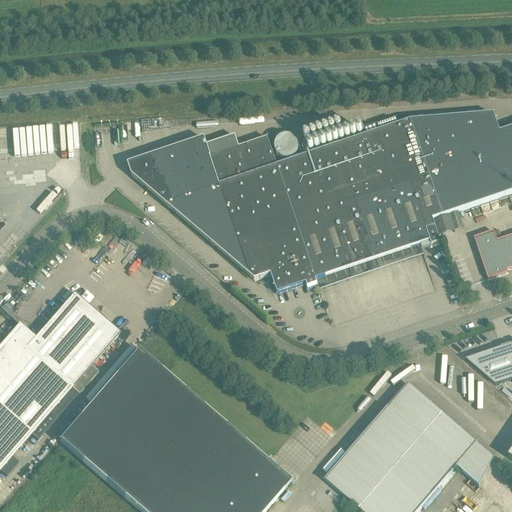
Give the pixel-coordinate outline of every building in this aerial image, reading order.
[(205,140),(128,166),(132,177),(255,282),(271,276),(278,295),(306,285),(308,290),(318,286),(316,282),(430,243),(432,248),(441,244),(433,221),(511,194),(511,130),(500,134),(494,115),(411,122),(277,168),(268,139),(239,149),(235,137),(207,146),(205,140)] [(511,236),(497,242),(494,232),(474,239),(488,281),(508,274),(507,271),(511,269),(511,236)] [(137,263),(144,256),(140,253),(134,259),(137,263)] [(140,272),(143,269),(156,282),(162,276),(145,258),(136,267),(140,272)] [(380,288),(376,270),(392,267),(391,263),(356,271),(358,282),(350,284),(354,301),(366,298),(364,292),(369,291),(369,290),(380,288)] [(409,295),(417,291),(410,276),(408,278),(405,272),(395,276),(405,295),(408,294),(409,295)] [(451,274),(451,275),(445,276),(449,287),(454,285),(451,274)] [(136,280),(128,291),(141,299),(148,288),(136,280)] [(72,389),(79,396),(98,374),(91,368),(119,335),(74,295),(34,341),(35,341),(27,350),(72,389)] [(244,303),(240,308),(257,321),(261,317),(244,303)] [(0,473),(5,478),(18,463),(12,458),(31,436),(37,442),(58,419),(51,413),(72,389),(27,350),(35,341),(34,341),(19,327),(0,349),(0,473)] [(119,337),(125,342),(130,336),(125,331),(119,337)] [(511,344),(465,360),(496,387),(511,381),(511,344)] [(266,511),(291,483),(138,351),(60,442),(141,511),(266,511)] [(480,487),(493,459),(408,385),(389,408),(390,408),(326,482),(360,511),(418,511),(457,467),(480,487)] [(511,446),(498,467),(511,475),(511,446)]
